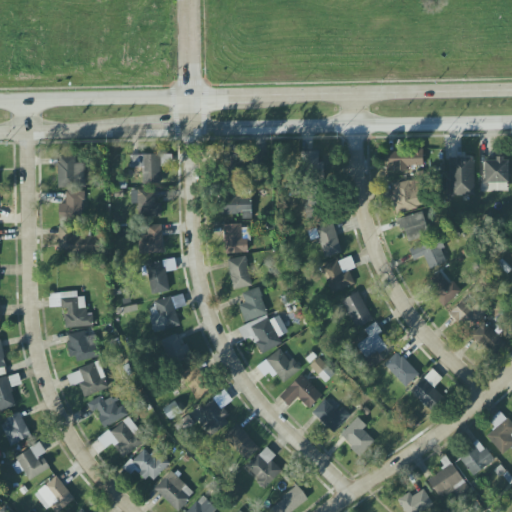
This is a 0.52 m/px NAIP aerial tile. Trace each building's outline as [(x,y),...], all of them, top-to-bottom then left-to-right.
[(302,152),(303,176),(324,175),(323,163),(319,163),(318,151),(302,152)] [(388,151),(387,171),(408,171),(408,166),(423,166),(424,151),(388,151)] [(132,154),(132,175),(150,175),(150,184),(160,184),(161,166),(168,166),(168,155),(132,154)] [(58,187),(84,187),(85,164),(76,164),(76,157),(58,156),(58,187)] [(474,196),(473,158),(449,158),(450,196),(474,196)] [(508,159),(485,160),(485,183),(509,183),(508,159)] [(418,209),(415,181),(392,183),(396,212),(418,209)] [(162,217),(161,203),(155,203),(155,190),(131,191),(131,205),(137,205),(138,218),(162,217)] [(84,191),(66,192),(66,204),(59,204),(59,219),(84,219),(84,191)] [(251,213),(251,197),(239,197),(239,192),(220,192),(221,214),(251,213)] [(321,195),(303,198),(306,218),(324,215),(321,195)] [(430,235),(422,212),(397,220),(400,230),(404,229),(408,242),(430,235)] [(342,252),(332,223),(307,231),(311,241),(318,238),(325,258),(342,252)] [(163,253),(162,225),(147,225),(147,236),(138,237),(139,254),(163,253)] [(224,226),(225,253),(249,253),(248,225),(224,226)] [(59,227),(59,255),(97,256),(97,236),(88,236),(88,228),(59,227)] [(424,256),(429,270),(448,262),(438,238),(408,250),(413,261),(424,256)] [(251,287),(248,257),(229,259),(231,288),(251,287)] [(355,285),(349,270),(355,268),(350,257),(322,267),(331,293),(355,285)] [(153,295),(170,291),(164,261),(146,265),(153,295)] [(445,306),(460,292),(440,271),(425,285),(445,306)] [(267,314),(259,288),(242,294),(245,303),(239,305),(245,322),(267,314)] [(67,329),(94,326),(92,313),(87,314),(85,297),(78,297),(77,291),(52,294),(53,306),(59,306),(59,309),(65,308),(67,329)] [(342,300),(354,329),(372,322),(360,292),(342,300)] [(180,325),(172,298),(147,306),(155,333),(180,325)] [(472,309),(462,300),(449,315),(469,332),(487,312),(477,303),(472,309)] [(288,333),(279,316),(270,321),(266,314),(238,329),(245,341),(252,337),(261,355),(282,343),(279,338),(288,333)] [(506,345),(484,322),(471,336),(492,358),(506,345)] [(368,337),(355,346),(371,369),(384,360),(379,353),(389,347),(373,324),(364,330),(368,337)] [(73,363),(95,358),(88,330),(66,335),(73,363)] [(193,357),(188,344),(181,346),(177,334),(160,341),(170,366),(193,357)] [(290,362),(280,349),(266,360),(283,383),(301,369),(294,359),(290,362)] [(384,365),(405,388),(419,374),(397,352),(384,365)] [(264,376),(272,371),(266,361),(257,366),(264,376)] [(67,374),(70,386),(79,384),(83,397),(109,389),(100,363),(67,374)] [(179,373),(191,402),(209,394),(198,365),(179,373)] [(442,378),(431,369),(411,392),(431,409),(442,396),(433,388),(442,378)] [(11,387),(20,385),(17,375),(0,379),(0,410),(16,407),(11,387)] [(289,406),(298,398),(308,409),(322,396),(302,375),(279,396),(289,406)] [(127,416),(116,395),(104,401),(101,396),(87,404),(92,412),(96,410),(105,428),(127,416)] [(210,436),(231,419),(214,398),(198,411),(209,424),(204,428),(210,436)] [(342,407),(337,411),(325,400),(312,413),(334,434),(351,416),(342,407)] [(486,437),(504,455),(511,446),(511,423),(499,411),(489,422),(495,428),(486,437)] [(30,437),(21,414),(0,422),(0,423),(9,446),(30,437)] [(146,441),(128,417),(98,440),(105,449),(112,443),(123,458),(146,441)] [(356,420),(340,435),(360,457),(376,442),(356,420)] [(223,439),(246,462),(259,449),(237,425),(223,439)] [(458,457),(474,477),(495,461),(479,441),(458,457)] [(29,480),(50,469),(43,457),(46,455),(41,444),(10,462),(17,475),(24,471),(29,480)] [(265,487),(281,470),(271,460),(276,456),(266,447),(245,469),(265,487)] [(156,449),(150,455),(144,449),(123,468),(130,475),(136,469),(150,483),(170,464),(156,449)] [(428,477),(438,498),(464,485),(454,465),(428,477)] [(177,511),(194,493),(171,471),(154,490),(177,511)] [(35,494),(50,511),(58,511),(75,499),(56,476),(35,494)] [(273,511),(291,511),(309,501),(299,487),(270,506),(273,511)] [(404,511),(421,511),(433,506),(424,490),(412,496),(411,493),(398,500),(404,511)] [(213,511),(217,509),(203,496),(187,511),(213,511)]
